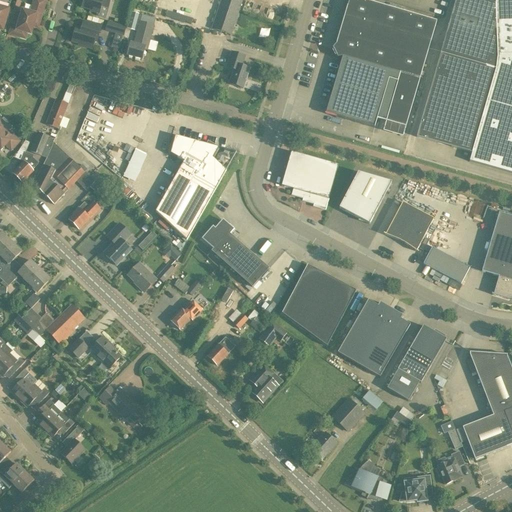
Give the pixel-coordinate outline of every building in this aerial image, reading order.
[(37,24),(44,1),(40,0),(33,0),(30,13),(21,11),(20,14),(15,12),(11,24),(17,26),(14,36),(24,39),(25,33),(29,34),(32,23),(37,24)] [(107,8),(109,0),(83,0),(81,8),(90,11),(90,12),(98,14),(100,6),(107,8)] [(230,36),(242,0),(220,0),(211,29),(230,36)] [(386,122),(405,128),(436,22),(361,0),(348,0),(336,45),(332,49),(337,58),(341,58),(325,114),(373,128),(386,82),(397,85),(386,122)] [(480,0),(455,0),(417,138),(472,154),(496,70),(497,58),(495,4),(480,0)] [(472,154),(469,162),(511,174),(511,0),(494,0),(495,4),(497,58),(496,70),(472,154)] [(190,23),(192,17),(167,10),(166,16),(190,23)] [(147,51),(153,26),(155,19),(131,12),(126,29),(137,32),(134,44),(130,43),(127,56),(142,60),(144,50),(147,51)] [(96,42),(100,27),(82,22),(80,29),(77,28),(76,33),(74,32),(71,42),(78,44),(77,46),(92,50),(95,42),(96,42)] [(108,22),(105,31),(115,34),(122,36),(125,28),(108,22)] [(242,89),(249,69),(241,67),(245,57),(231,52),(226,68),(233,71),(229,85),(242,89)] [(58,130),(68,104),(55,99),(45,125),(58,130)] [(0,154),(0,155),(7,148),(12,153),(21,144),(15,138),(13,140),(3,131),(6,128),(0,121),(0,154)] [(46,158),(54,140),(37,133),(29,152),(46,158)] [(218,149),(219,148),(195,142),(155,212),(186,241),(226,171),(226,170),(225,171),(221,166),(222,164),(218,161),(217,162),(213,158),(218,149)] [(25,156),(29,145),(23,143),(21,149),(20,149),(18,153),(25,156)] [(124,176),(136,182),(148,155),(136,150),(124,176)] [(325,210),(338,166),(291,153),(281,187),(293,190),(291,196),(303,199),(302,201),(314,205),(313,207),(325,210)] [(22,185),(33,174),(31,172),(38,164),(33,159),(26,156),(23,163),(17,170),(18,172),(14,177),(22,185)] [(47,159),(43,166),(45,167),(45,168),(56,174),(51,183),(65,197),(56,206),(57,206),(78,184),(83,189),(92,180),(87,175),(84,173),(87,170),(82,165),(79,168),(71,160),(69,159),(63,166),(47,159)] [(45,168),(35,185),(56,206),(65,197),(51,183),(56,174),(45,168)] [(369,225),(391,183),(358,173),(339,209),(359,219),(359,221),(366,223),(369,225)] [(92,180),(83,189),(86,192),(90,188),(102,198),(106,193),(92,180)] [(416,252),(433,220),(402,203),(385,236),(398,241),(405,244),(416,252)] [(90,209),(85,204),(73,216),(74,217),(69,222),(79,232),(90,221),(101,211),(94,204),(90,209)] [(493,296),(508,300),(510,300),(511,300),(511,217),(499,213),(482,272),(499,277),(493,296)] [(233,230),(223,221),(215,230),(212,228),(202,240),(213,249),(211,252),(252,288),(269,269),(230,235),(233,230)] [(116,266),(131,251),(123,243),(130,235),(119,224),(106,238),(113,244),(104,254),(116,266)] [(0,256),(12,244),(2,234),(0,236),(0,256)] [(12,273),(19,266),(15,261),(22,254),(12,244),(0,256),(0,269),(1,270),(0,270),(0,279),(3,282),(12,273)] [(175,262),(181,255),(170,245),(163,253),(169,259),(170,257),(175,262)] [(137,257),(141,252),(137,248),(132,253),(137,257)] [(432,248),(423,265),(432,269),(440,253),(432,248)] [(41,272),(31,262),(18,275),(28,285),(41,272)] [(144,293),(156,280),(139,264),(127,276),(138,286),(137,287),(144,293)] [(163,284),(175,270),(169,264),(156,278),(163,284)] [(309,266),(307,266),(282,314),(326,347),(356,291),(354,290),(309,266)] [(41,272),(28,285),(38,294),(51,281),(41,272)] [(17,278),(12,273),(3,282),(7,286),(8,287),(17,278)] [(190,288),(179,279),(173,286),(184,295),(186,292),(192,297),(202,286),(196,281),(190,288)] [(221,301),(226,304),(233,291),(228,288),(221,301)] [(25,303),(31,309),(40,300),(33,294),(25,303)] [(180,331),(191,319),(193,321),(203,311),(193,302),(183,312),(181,310),(170,322),(180,331)] [(379,304),(377,308),(367,302),(337,354),(379,379),(409,327),(400,321),(402,317),(379,304)] [(33,331),(39,337),(40,337),(45,333),(47,332),(60,346),(68,338),(67,337),(84,321),(72,309),(55,325),(46,315),(42,319),(31,309),(21,319),(33,331)] [(237,310),(229,318),(233,322),(241,314),(237,310)] [(241,314),(233,324),(239,330),(248,320),(247,319),(241,314)] [(259,333),(267,324),(257,316),(250,325),(259,333)] [(14,322),(19,327),(24,322),(19,317),(14,322)] [(280,343),(287,334),(271,322),(258,339),(269,348),(276,339),(280,343)] [(446,340),(423,326),(397,370),(398,371),(387,390),(409,402),(420,383),(421,384),(446,340)] [(41,348),(46,343),(33,331),(28,336),(41,348)] [(235,348),(225,338),(218,345),(207,357),(217,367),(228,355),(235,348)] [(78,360),(88,349),(78,339),(68,349),(78,360)] [(110,371),(121,359),(110,348),(111,346),(104,339),(90,353),(110,371)] [(0,365),(10,355),(10,354),(12,352),(0,340),(0,365)] [(511,371),(507,357),(507,356),(469,353),(469,355),(493,416),(462,428),(475,460),(506,448),(506,447),(511,444),(511,371)] [(10,355),(0,365),(0,376),(2,379),(12,369),(16,373),(25,364),(20,360),(18,362),(10,355)] [(259,382),(255,387),(250,392),(263,404),(278,387),(269,379),(274,374),(263,364),(253,376),(259,382)] [(19,402),(35,385),(34,384),(31,387),(24,381),(29,375),(25,371),(16,380),(21,384),(11,394),(19,402)] [(79,393),(83,389),(78,384),(74,388),(79,393)] [(35,385),(19,402),(27,410),(37,400),(41,404),(50,395),(45,390),(43,393),(35,385)] [(117,396),(114,393),(110,389),(100,399),(107,406),(109,404),(133,428),(144,417),(127,400),(128,399),(121,392),(117,396)] [(55,400),(59,396),(55,391),(51,395),(55,400)] [(370,391),(363,401),(377,411),(385,401),(370,391)] [(348,434),(365,415),(348,399),(331,418),(348,434)] [(44,432),(62,414),(50,402),(41,411),(45,415),(36,425),(44,432)] [(410,430),(412,423),(396,412),(393,418),(410,430)] [(62,414),(44,432),(52,440),(61,430),(66,435),(74,425),(62,414)] [(71,465),(85,451),(75,442),(85,431),(80,426),(77,430),(66,441),(71,446),(61,456),(71,465)] [(456,432),(454,428),(447,431),(455,451),(462,448),(461,445),(462,445),(456,432)] [(322,461),(337,444),(325,433),(310,449),(322,461)] [(0,448),(0,466),(11,455),(3,446),(0,448)] [(462,478),(458,468),(464,465),(459,453),(452,456),(454,461),(438,467),(438,469),(436,470),(439,477),(441,476),(446,486),(456,481),(455,480),(462,478)] [(355,478),(350,484),(354,486),(353,488),(369,495),(367,500),(368,498),(371,499),(373,500),(376,501),(377,498),(386,500),(390,487),(380,484),(380,486),(374,485),(378,477),(377,477),(376,479),(369,476),(374,465),(367,462),(366,463),(365,464),(363,465),(363,466),(362,467),(361,468),(360,469),(359,471),(358,472),(361,473),(359,479),(357,479),(355,478)] [(14,487),(26,475),(17,466),(8,475),(4,471),(0,474),(0,483),(5,478),(9,482),(5,486),(8,489),(12,485),(14,487)] [(26,475),(14,487),(22,495),(18,499),(18,500),(14,503),(19,508),(31,495),(27,491),(35,483),(26,475)] [(432,497),(429,477),(423,478),(415,479),(414,479),(415,483),(407,484),(406,484),(407,493),(404,493),(400,503),(407,501),(408,502),(418,501),(418,503),(426,502),(426,498),(432,497)]
